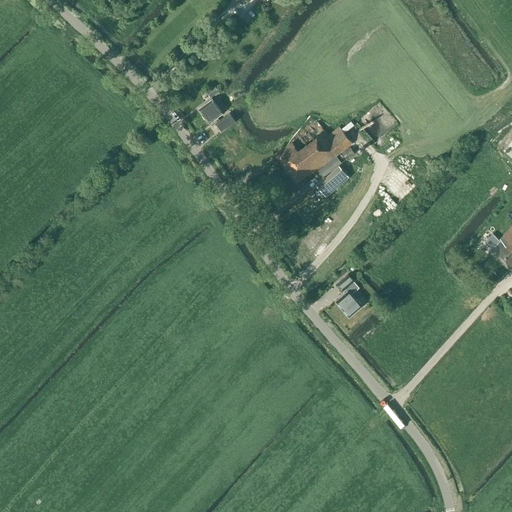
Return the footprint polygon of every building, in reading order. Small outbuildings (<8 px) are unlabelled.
[(215,86),(212,89),(207,92),(211,97),(219,92),(215,86)] [(212,99),(199,109),(209,123),(219,116),(218,116),(222,113),(212,99)] [(215,124),(215,125),(221,132),(236,121),(230,113),(215,124)] [(327,136),(317,123),(275,154),(281,161),(280,161),(297,182),(306,175),(308,177),(352,143),(344,133),(353,126),(351,122),(341,129),(339,127),(327,136)] [(355,154),(350,147),(342,153),(346,160),(355,154)] [(340,165),(316,185),(326,197),(350,178),(340,165)] [(511,226),(499,240),(500,241),(491,251),(498,257),(498,258),(499,260),(501,262),(503,263),(504,263),(511,269),(511,267),(511,226)] [(492,246),(501,236),(494,229),(484,239),(492,246)] [(347,291),(335,301),(349,317),(361,307),(351,295),(359,288),(353,281),(355,280),(348,273),(335,285),(342,292),(345,289),(347,291)]
